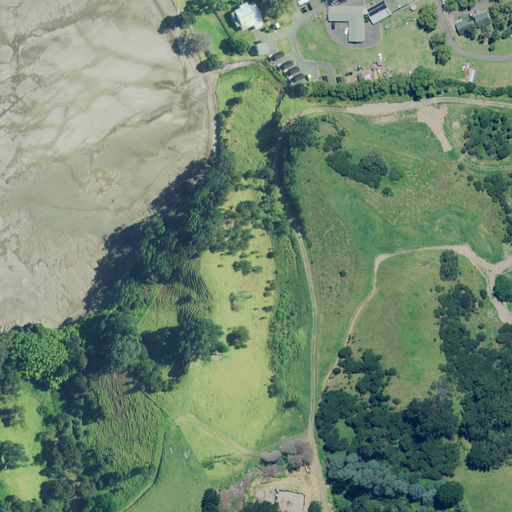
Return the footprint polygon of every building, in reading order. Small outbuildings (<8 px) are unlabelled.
[(385,0),(386,1),(368,10),(375,23),(411,4),(408,0),(385,0)] [(238,10),(232,13),(240,31),(251,26),(253,29),(262,26),(251,2),(245,4),(244,2),(236,5),(238,10)] [(365,6),(331,5),(330,21),(350,22),(350,41),(364,41),(365,6)] [(492,22),(487,11),(475,16),(480,27),(492,22)] [(473,29),(469,18),(456,24),(461,35),(473,29)] [(265,41),(254,43),(257,56),(268,53),(265,41)]
